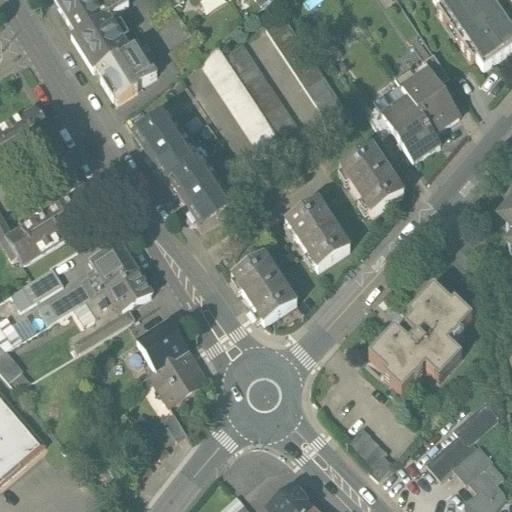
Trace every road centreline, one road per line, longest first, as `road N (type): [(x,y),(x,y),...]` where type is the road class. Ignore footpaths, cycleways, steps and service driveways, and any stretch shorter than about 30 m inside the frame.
road 1 (tertiary): [(37,49),(150,235),(263,397)]
road 2 (residential): [(511,119),(263,397)]
road 3 (tertiary): [(263,397),(362,511)]
road 4 (residential): [(263,397),(167,511)]
